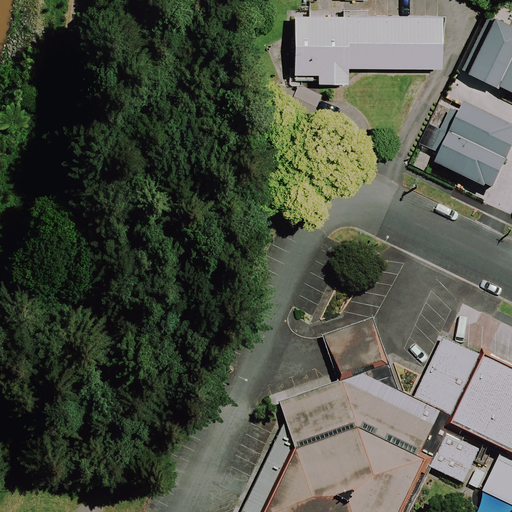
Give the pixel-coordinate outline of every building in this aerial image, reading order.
[(496,86),(511,47),(511,25),(488,15),(464,72),(496,86)] [(413,29),(273,32),(274,83),(414,80),(413,29)] [(511,47),(496,86),(511,92),(511,47)] [(511,162),(507,160),(511,148),(511,129),(468,110),(464,118),(452,113),(435,151),(444,155),(439,167),(492,192),(495,187),(503,190),(511,169),(511,162)] [(409,511),(432,464),(511,501),(511,359),(484,346),(481,352),(446,334),(416,394),(400,387),(386,346),(375,315),(324,332),(335,362),(341,378),(282,399),(289,416),(241,511),(409,511)]
